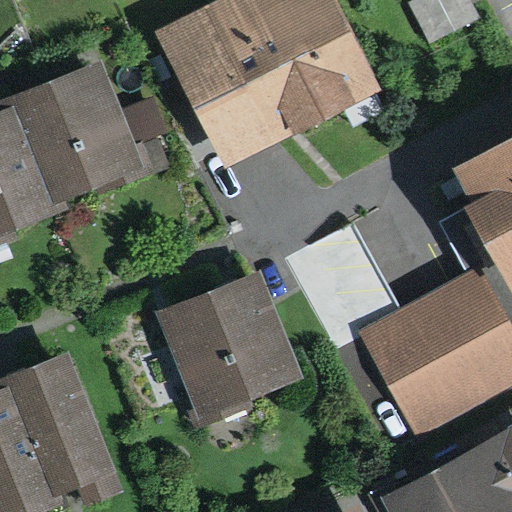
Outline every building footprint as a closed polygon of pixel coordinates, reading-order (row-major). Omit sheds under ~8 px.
[(230,0),(165,33),(224,148),(367,76),(328,0),(230,0)] [(411,0),(409,2),(429,41),(477,16),(468,0),(411,0)] [(125,156),(93,77),(14,107),(18,118),(46,188),(125,156)] [(0,124),(0,217),(50,198),(46,188),(18,118),(0,124)] [(511,142),(466,169),(483,200),(444,221),(474,276),(369,333),(420,425),(511,373),(511,142)] [(284,366),(252,287),(173,318),(205,397),(284,366)] [(62,364),(8,384),(12,394),(48,483),(101,461),(62,364)] [(0,511),(52,493),(48,483),(12,394),(0,399),(0,511)] [(502,511),(499,506),(511,498),(511,441),(404,500),(411,511),(502,511)]
